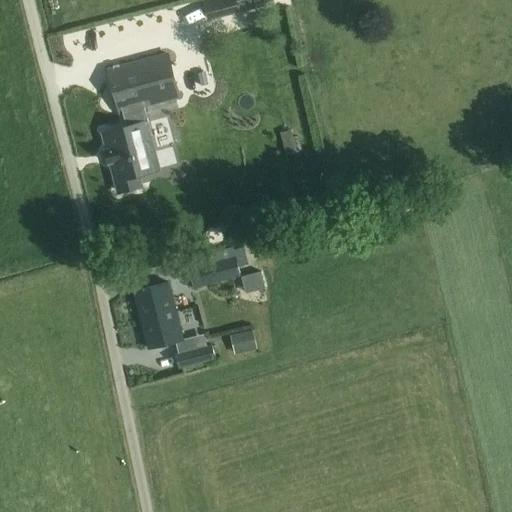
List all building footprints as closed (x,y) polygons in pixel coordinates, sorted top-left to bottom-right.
[(150,138),(146,123),(149,123),(144,106),(179,97),(167,53),(109,69),(121,112),(124,111),(128,127),(105,133),(110,154),(115,153),(125,191),(156,183),(144,138),(148,137),(148,139),(150,138)] [(220,260),(189,268),(194,287),(241,275),(239,266),(249,264),(245,247),(235,250),(234,247),(217,251),(220,260)] [(247,292),(266,288),(262,272),(243,276),(247,292)] [(169,282),(154,285),(134,290),(148,347),(183,338),(169,282)] [(253,332),(238,335),(242,352),(256,349),(253,332)] [(212,345),(175,354),(179,368),(216,358),(212,345)]
